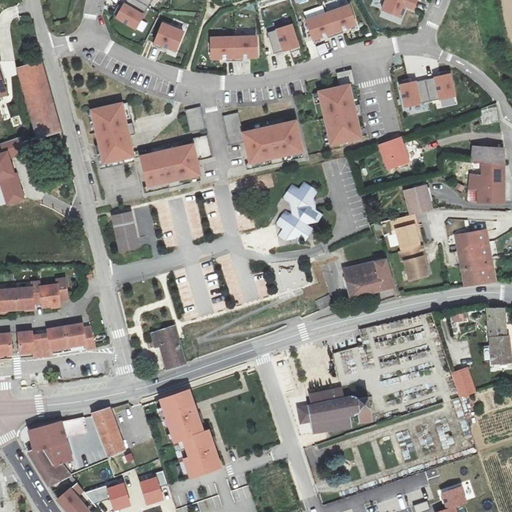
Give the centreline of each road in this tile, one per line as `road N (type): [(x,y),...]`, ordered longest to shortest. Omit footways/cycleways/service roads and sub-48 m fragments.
road 1 (secondary): [(258,347),(424,300),(511,293)]
road 2 (unclassified): [(105,275),(47,50)]
road 3 (residential): [(205,82),(260,82),(422,44)]
road 4 (residential): [(258,347),(315,511)]
road 5 (secondary): [(0,412),(134,390)]
road 6 (secondary): [(134,390),(258,347)]
road 7 (residential): [(0,368),(124,350)]
road 8 (residential): [(105,275),(85,304),(63,315),(0,320)]
road 9 (residential): [(94,37),(130,60),(205,82)]
